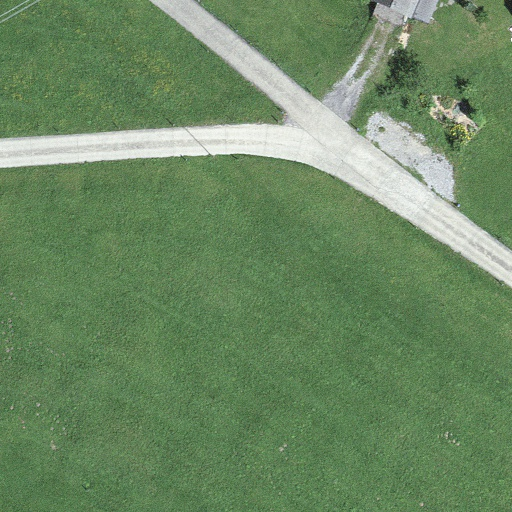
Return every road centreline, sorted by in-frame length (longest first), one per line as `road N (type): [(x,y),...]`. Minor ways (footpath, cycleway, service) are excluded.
road 1 (track): [(511,270),(367,165),(169,0)]
road 2 (track): [(367,165),(274,143),(216,140),(0,156)]
